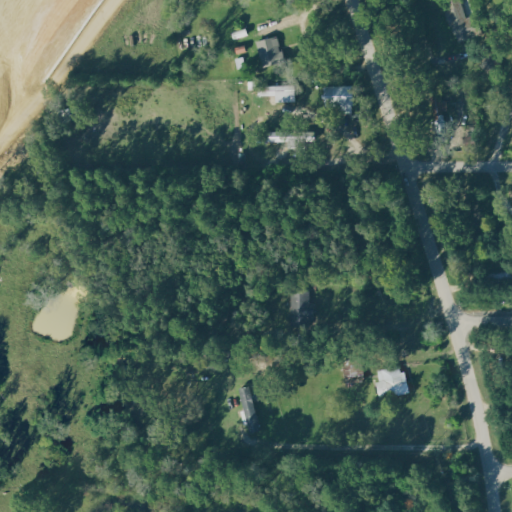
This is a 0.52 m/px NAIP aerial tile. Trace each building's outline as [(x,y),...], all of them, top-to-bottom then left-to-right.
[(461,43),(487,34),(479,10),(469,14),(464,0),(446,0),(461,43)] [(261,42),(267,68),(287,64),(281,37),(261,42)] [(281,102),(301,102),(301,86),(281,87),(281,102)] [(306,135),(262,132),(262,142),(294,144),(294,149),(305,149),(306,135)] [(291,291),(290,321),(309,322),(311,292),(291,291)] [(344,381),(363,380),(362,360),(343,361),(344,381)] [(408,392),(402,364),(374,370),(380,399),(408,392)] [(260,430),(249,385),(238,388),(248,433),(260,430)]
